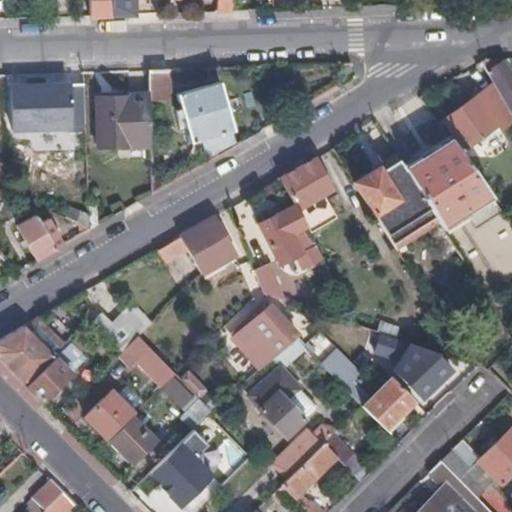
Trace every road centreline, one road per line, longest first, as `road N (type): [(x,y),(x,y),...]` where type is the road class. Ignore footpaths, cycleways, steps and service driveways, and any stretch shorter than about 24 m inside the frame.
road 1 (residential): [(0,314),(492,33)]
road 2 (residential): [(0,47),(492,33)]
road 3 (residential): [(493,379),(360,511)]
road 4 (residential): [(119,511),(0,390)]
